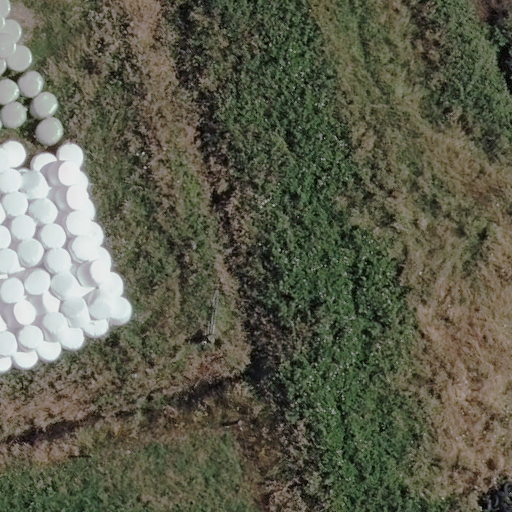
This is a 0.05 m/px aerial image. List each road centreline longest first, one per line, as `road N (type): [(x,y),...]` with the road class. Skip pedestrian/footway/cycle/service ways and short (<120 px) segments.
road 1 (track): [(0,251),(511,123)]
road 2 (track): [(511,511),(455,138),(417,0)]
